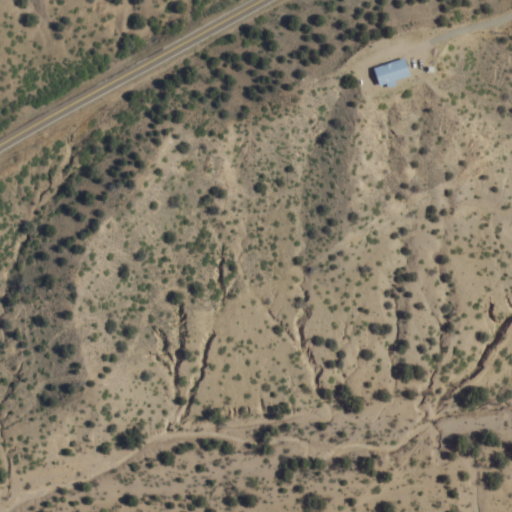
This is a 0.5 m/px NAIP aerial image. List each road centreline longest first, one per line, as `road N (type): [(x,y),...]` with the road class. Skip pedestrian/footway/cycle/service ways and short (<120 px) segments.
road 1 (residential): [(345,511),(304,467),(140,465),(47,484),(0,506)]
road 2 (tertiary): [(0,152),(274,0)]
